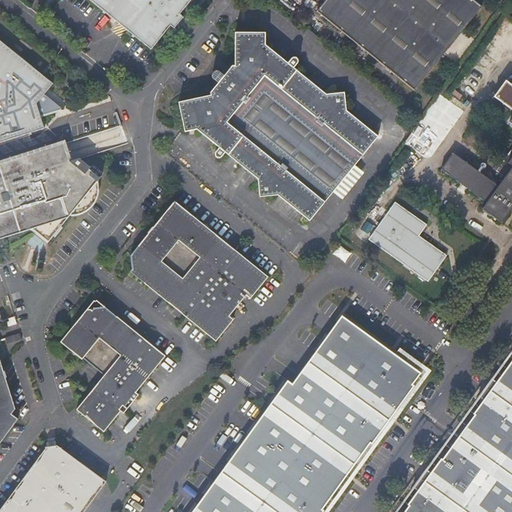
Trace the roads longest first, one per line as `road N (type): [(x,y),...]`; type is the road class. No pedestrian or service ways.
road 1 (unclassified): [(133,106),(144,154),(141,186),(37,312),(54,403)]
road 2 (unclassified): [(133,106),(2,0)]
road 3 (unclassified): [(223,0),(133,106)]
